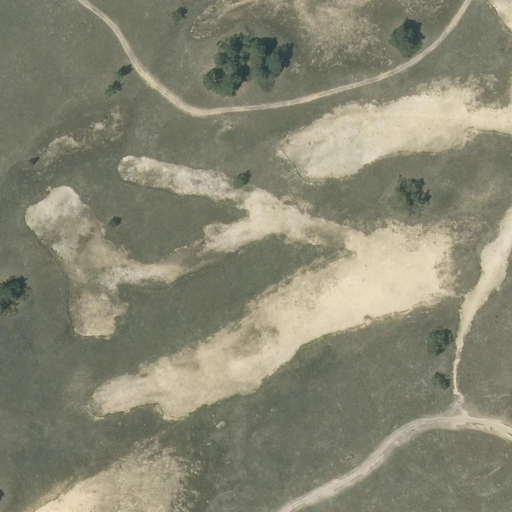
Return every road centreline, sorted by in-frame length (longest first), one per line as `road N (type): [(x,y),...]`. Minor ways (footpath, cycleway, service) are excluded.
road 1 (track): [(77,0),(123,38),(159,91),(196,112),(312,94),(385,71),(429,44),(462,0)]
road 2 (unknown): [(282,511),(361,470),(405,429),(467,420),(511,433)]
